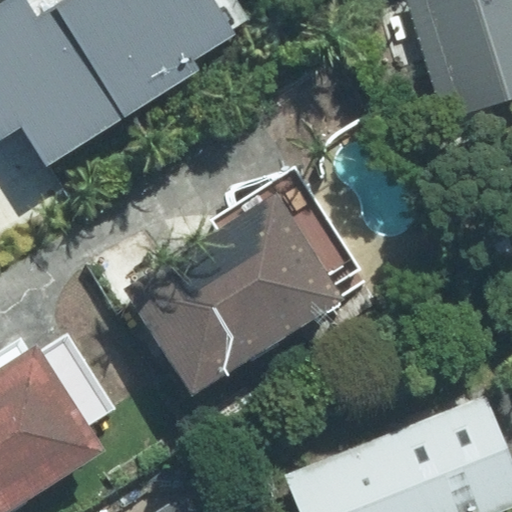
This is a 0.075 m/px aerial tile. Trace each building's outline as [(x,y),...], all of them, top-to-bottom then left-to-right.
[(45,0),(0,0),(0,106),(11,125),(34,111),(57,149),(209,55),(203,46),(245,20),(231,0),(57,0),(49,5),(45,0)] [(511,0),(416,0),(451,107),(511,87),(511,0)] [(225,217),(133,273),(200,381),(353,286),(344,273),(361,263),(298,161),(220,209),(225,217)] [(49,333),(0,362),(0,510),(115,439),(101,416),(120,404),(73,328),(53,340),(49,333)] [(496,511),(494,508),(511,500),(511,381),(293,467),(311,511),(496,511)] [(147,511),(209,511),(192,484),(147,511)]
